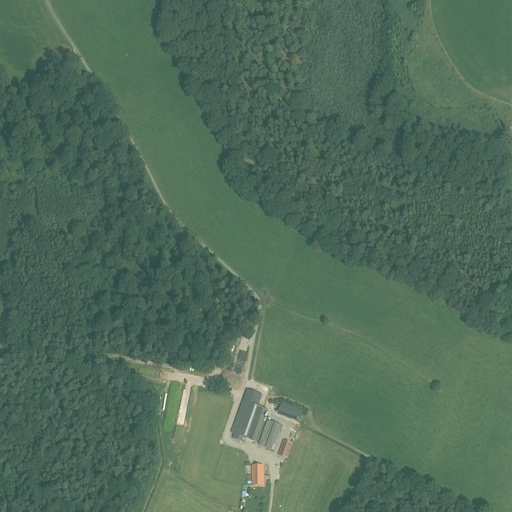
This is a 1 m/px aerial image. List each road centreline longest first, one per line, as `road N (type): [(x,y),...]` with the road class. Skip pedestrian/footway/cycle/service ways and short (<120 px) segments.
road 1 (unclassified): [(47,0),(172,213),(254,293),(257,323)]
road 2 (track): [(255,0),(274,97),(288,117),(495,199),(511,233)]
road 3 (track): [(14,345),(216,376),(241,396)]
